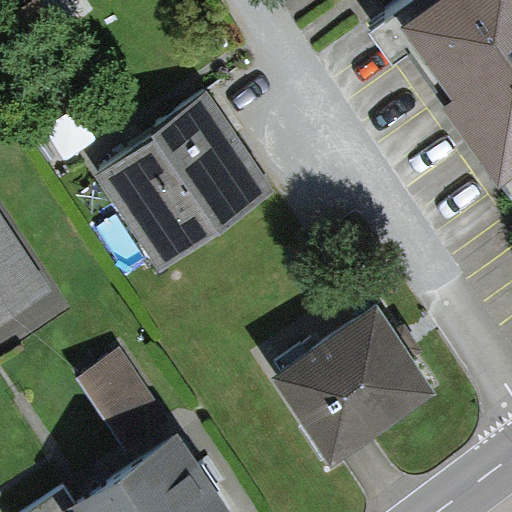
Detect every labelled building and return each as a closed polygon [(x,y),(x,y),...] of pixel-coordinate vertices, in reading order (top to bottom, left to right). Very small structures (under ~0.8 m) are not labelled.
[(433,97),(487,172),(511,154),(511,0),(424,0),(402,16),(451,84),(433,97)] [(96,167),(156,262),(270,190),(210,95),(96,167)] [(0,361),(70,309),(0,216),(0,361)] [(266,370),(320,453),(428,383),(374,300),(266,370)] [(50,505),(54,511),(230,511),(172,424),(50,505)]
